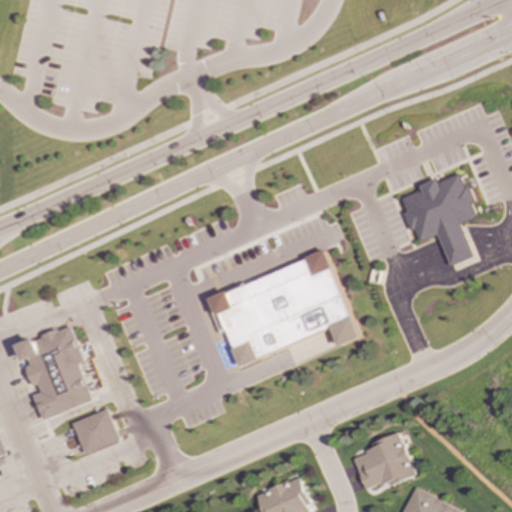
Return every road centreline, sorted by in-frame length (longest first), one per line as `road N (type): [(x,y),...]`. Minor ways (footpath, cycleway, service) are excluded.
road 1 (secondary): [(0,269),(511,34)]
road 2 (secondary): [(508,0),(0,225)]
road 3 (residential): [(101,511),(465,349),(511,308)]
